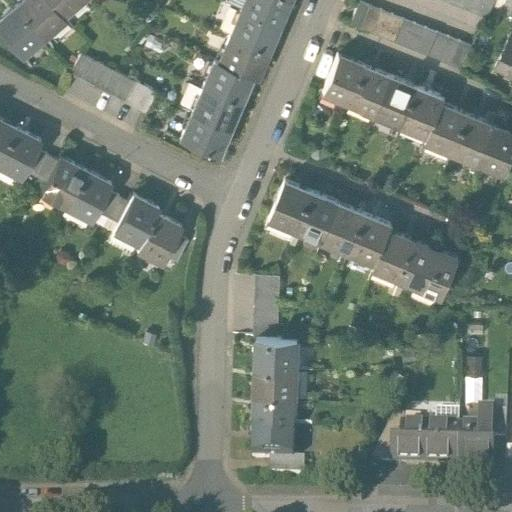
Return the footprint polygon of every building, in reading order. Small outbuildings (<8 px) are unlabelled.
[(0,30),(20,53),(42,34),(13,0),(11,0),(0,9),(0,30)] [(52,0),(13,0),(42,34),(65,15),(63,12),(52,0)] [(52,0),(63,12),(77,0),(52,0)] [(282,23),(291,0),(240,0),(238,6),(282,23)] [(494,0),(436,0),(485,21),(494,0)] [(472,49),(356,2),(346,26),(462,73),(472,49)] [(271,50),(282,23),(238,6),(228,33),(271,50)] [(487,70),(511,82),(511,30),(507,29),(487,70)] [(261,77),(271,50),(228,33),(217,59),(253,74),(261,77)] [(157,90),(80,51),(68,75),(145,114),(157,90)] [(325,95),(350,106),(367,66),(341,56),(325,95)] [(211,57),(200,85),(242,101),(253,74),(217,59),(211,57)] [(350,106),(376,116),(392,77),(367,66),(350,106)] [(376,116),(401,127),(418,87),(392,77),(376,116)] [(200,85),(189,112),(231,129),(242,101),(200,85)] [(443,98),(418,87),(401,127),(426,138),(440,104),(443,98)] [(423,144),(451,156),(467,115),(440,104),(426,138),(423,144)] [(220,156),(231,129),(189,112),(178,140),(220,156)] [(0,152),(16,122),(0,114),(0,152)] [(451,156),(478,167),(495,126),(467,115),(451,156)] [(43,136),(16,122),(0,152),(0,169),(20,179),(43,136)] [(511,161),(511,133),(495,126),(478,167),(505,178),(511,161)] [(36,194),(64,208),(86,165),(58,151),(36,194)] [(115,180),(86,165),(64,208),(93,223),(115,180)] [(267,219),(293,230),(310,190),(284,179),(267,219)] [(336,201),(310,190),(293,230),(319,241),(336,201)] [(161,203),(132,191),(112,235),(141,248),(157,211),(161,203)] [(319,241),(345,252),(362,212),(336,201),(319,241)] [(183,224),(157,211),(141,248),(136,253),(162,266),(183,224)] [(388,223),(362,212),(345,252),(371,263),(385,229),(388,223)] [(421,245),(385,229),(371,263),(368,269),(404,285),(421,245)] [(457,260),(421,245),(404,285),(440,300),(457,260)] [(278,273),(251,273),(251,334),(277,335),(278,273)] [(246,334),(246,365),(289,365),(289,335),(277,335),(251,334),(246,334)] [(473,372),(483,372),(483,355),(473,355),(473,372)] [(246,365),(246,395),(289,395),(289,365),(246,365)] [(246,395),(246,425),(289,425),(289,395),(246,395)] [(461,419),(460,408),(441,409),(441,420),(461,419)] [(386,462),(438,465),(441,424),(388,421),(386,462)] [(494,427),(441,424),(438,465),(491,468),(494,427)] [(289,455),(289,425),(246,425),(245,455),(289,455)]
